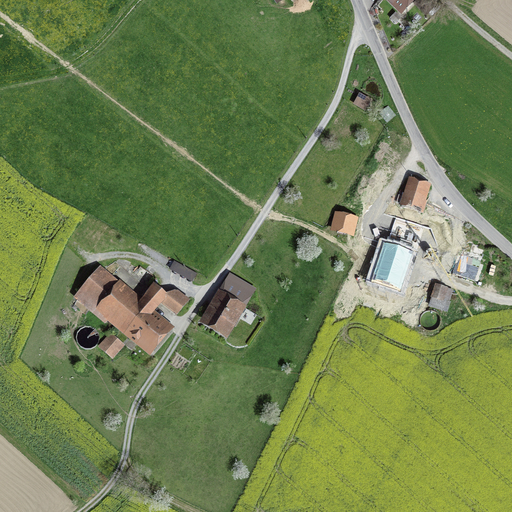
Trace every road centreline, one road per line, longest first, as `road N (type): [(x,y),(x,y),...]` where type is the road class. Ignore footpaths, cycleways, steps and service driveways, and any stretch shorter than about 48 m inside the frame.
road 1 (track): [(365,21),(329,114),(138,397),(125,451)]
road 2 (tertiary): [(356,0),(437,176),(511,253)]
